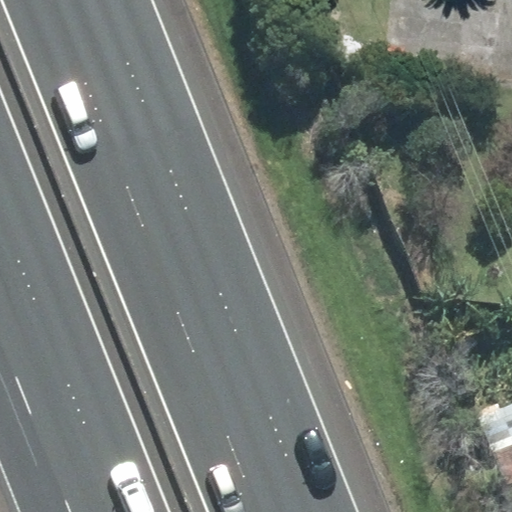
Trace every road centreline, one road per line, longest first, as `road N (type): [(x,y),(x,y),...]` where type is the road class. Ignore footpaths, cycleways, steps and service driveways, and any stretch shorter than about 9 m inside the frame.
road 1 (motorway): [(57,0),(262,511)]
road 2 (motorway): [(122,511),(0,209)]
